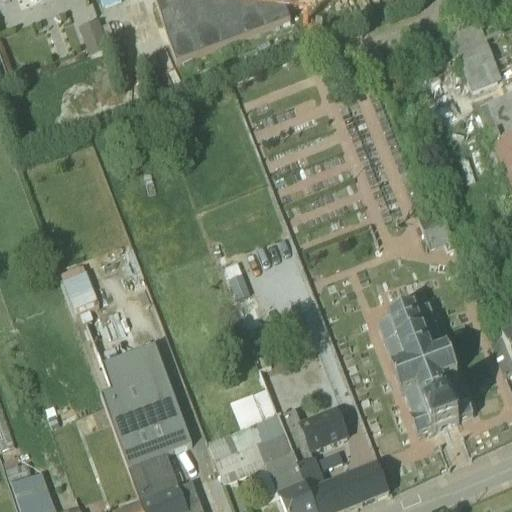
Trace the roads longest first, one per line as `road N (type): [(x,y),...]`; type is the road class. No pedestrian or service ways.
road 1 (unknown): [(371,511),(319,332),(277,265)]
road 2 (residential): [(511,466),(398,511)]
